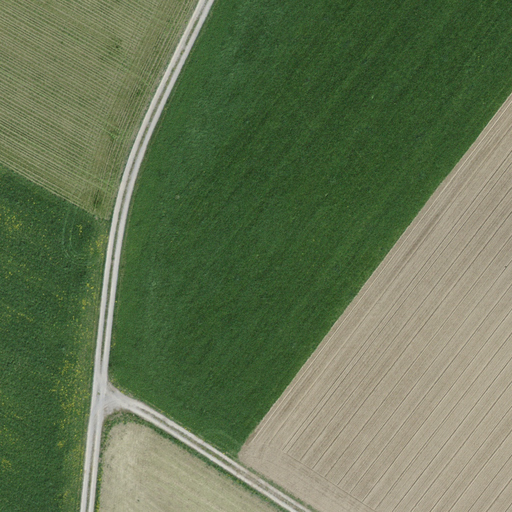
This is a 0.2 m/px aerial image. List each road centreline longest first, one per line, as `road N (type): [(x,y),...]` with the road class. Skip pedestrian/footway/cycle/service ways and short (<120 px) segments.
road 1 (track): [(211,0),(121,190),(88,511)]
road 2 (track): [(100,399),(136,410),(295,511)]
